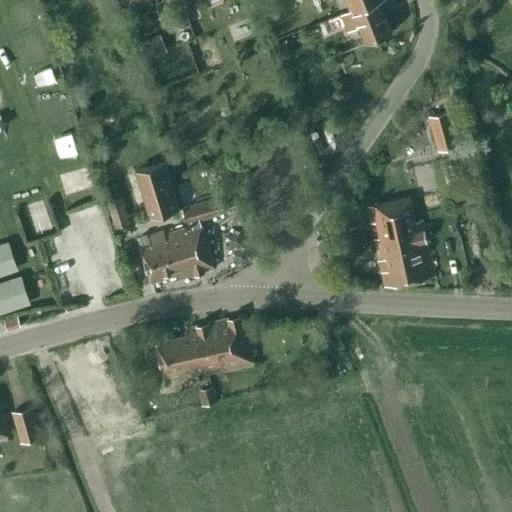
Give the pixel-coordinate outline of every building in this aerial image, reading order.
[(347,29),(357,25),(359,24),(366,40),(392,29),(379,0),(346,0),(350,8),(340,12),(347,29)] [(157,8),(148,11),(151,19),(160,16),(157,8)] [(174,12),(180,26),(189,23),(183,8),(174,12)] [(159,34),(141,41),(147,54),(164,47),(159,34)] [(286,38),(276,41),(282,55),(291,52),(286,38)] [(457,142),(447,109),(428,115),(437,148),(457,142)] [(136,168),(150,216),(179,207),(164,159),(136,168)] [(129,221),(116,181),(104,185),(108,199),(106,199),(114,225),(129,221)] [(475,206),(472,190),(452,195),(455,211),(475,206)] [(150,279),(175,271),(177,276),(215,265),(202,223),(201,224),(199,217),(226,209),(221,194),(183,205),(188,222),(183,224),(184,226),(164,232),(163,228),(139,235),(142,245),(140,245),(150,279)] [(379,236),(424,227),(422,217),(414,219),(409,194),(366,204),(370,221),(375,220),(379,235),(379,236)] [(37,230),(52,224),(43,200),(28,206),(37,230)] [(379,236),(379,235),(374,237),(384,285),(435,274),(424,227),(379,236)] [(9,236),(0,239),(0,272),(19,266),(9,236)] [(329,257),(336,255),(335,246),(327,248),(329,257)] [(0,277),(0,309),(31,299),(22,270),(0,277)] [(17,312),(3,316),(6,327),(20,323),(19,321),(17,312)] [(197,323),(210,373),(252,363),(251,356),(255,355),(254,350),(252,351),(244,313),(197,323)] [(188,377),(210,373),(197,323),(185,326),(187,333),(155,340),(163,375),(186,370),(188,377)] [(102,356),(74,367),(74,368),(101,450),(102,450),(97,433),(128,421),(135,437),(136,437),(102,357),(103,357),(102,356)] [(201,395),(199,396),(200,404),(216,400),(212,384),(199,387),(201,395)] [(31,404),(12,409),(21,440),(40,435),(31,404)]
